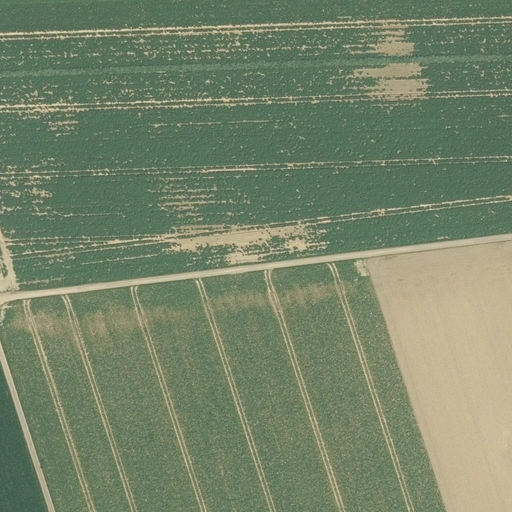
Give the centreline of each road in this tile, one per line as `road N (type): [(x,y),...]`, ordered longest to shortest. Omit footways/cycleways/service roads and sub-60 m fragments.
road 1 (track): [(511,239),(0,303)]
road 2 (track): [(56,511),(0,340)]
